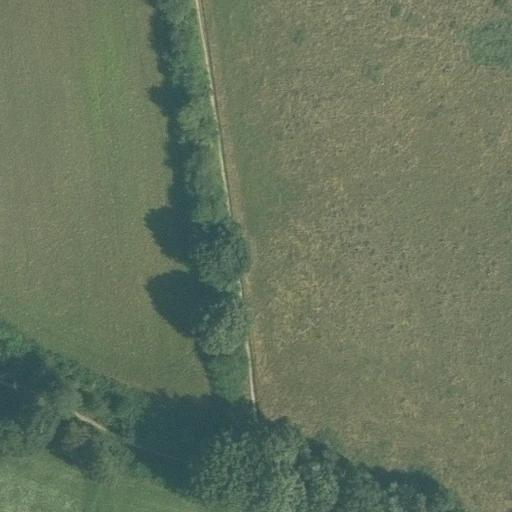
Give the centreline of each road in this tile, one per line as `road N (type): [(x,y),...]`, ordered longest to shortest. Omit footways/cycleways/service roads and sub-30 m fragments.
road 1 (track): [(245,477),(146,450),(0,385)]
road 2 (track): [(385,511),(245,477)]
